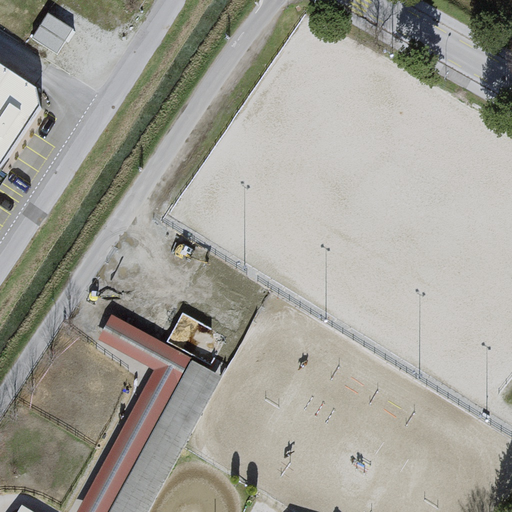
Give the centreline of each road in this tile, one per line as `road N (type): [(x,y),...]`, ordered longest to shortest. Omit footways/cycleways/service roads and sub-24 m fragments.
road 1 (unclassified): [(0,400),(276,0)]
road 2 (residential): [(170,0),(0,265)]
road 3 (unclassified): [(511,76),(370,0)]
